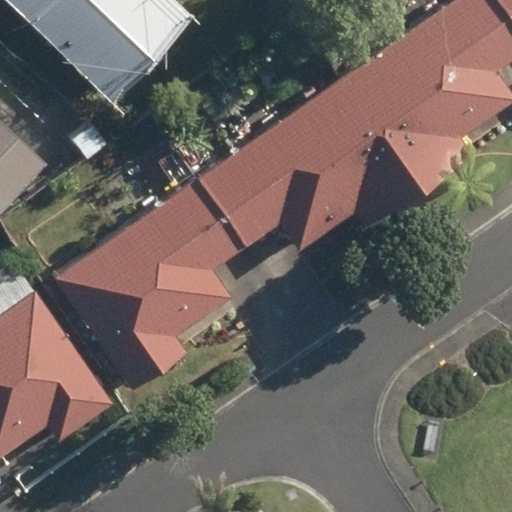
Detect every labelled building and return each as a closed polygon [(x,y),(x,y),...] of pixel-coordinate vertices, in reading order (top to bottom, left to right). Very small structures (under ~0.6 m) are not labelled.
[(11,0),(111,95),(187,15),(171,0),(11,0)] [(511,62),(511,17),(500,0),(453,0),(345,76),(422,188),(472,153),(460,138),(511,102),(511,92),(498,72),(511,62)] [(511,0),(500,0),(511,17),(511,0)] [(345,76),(200,178),(247,246),(281,221),(300,250),(357,211),(368,226),(422,188),(345,76)] [(28,100),(47,118),(65,99),(45,81),(28,100)] [(0,213),(46,164),(0,120),(0,213)] [(70,150),(84,162),(106,137),(92,125),(70,150)] [(247,246),(200,178),(56,278),(132,389),(162,372),(185,351),(175,336),(231,297),(212,270),(247,246)] [(37,292),(0,317),(0,456),(49,423),(60,439),(113,403),(37,292)]
